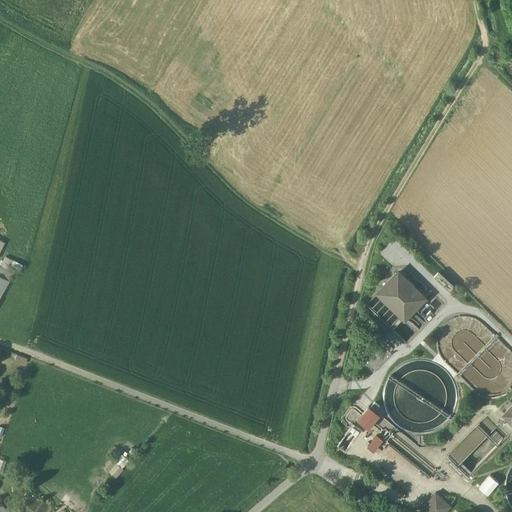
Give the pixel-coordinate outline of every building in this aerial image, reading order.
[(1,264),(16,269),(19,261),(5,256),(1,264)] [(12,273),(0,266),(0,275),(9,280),(12,273)] [(379,290),(378,291),(405,317),(424,297),(398,271),(394,275),(386,283),(379,290)] [(453,286),(438,272),(434,276),(449,291),(453,286)] [(0,275),(0,295),(9,280),(0,275)] [(383,281),(377,288),(379,290),(386,283),(383,281)] [(382,344),(364,362),(374,371),(391,353),(390,351),(393,348),(387,343),(384,346),(382,344)] [(379,414),(368,405),(356,419),(367,428),(379,414)] [(123,470),(114,461),(107,468),(116,477),(123,470)] [(499,482),(490,475),(479,487),(488,494),(499,482)] [(442,511),(450,504),(436,492),(419,511),(420,511),(442,511)]
